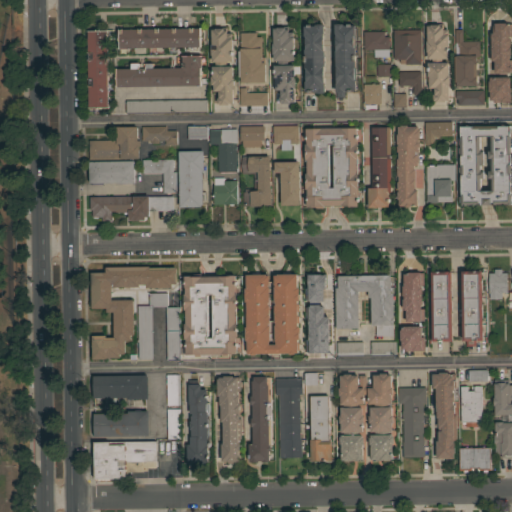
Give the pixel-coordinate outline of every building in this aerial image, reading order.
[(448,75),(449,75),(449,86),(448,86),(449,100),(444,100),(444,101),(435,102),(435,100),(433,100),(433,88),(427,88),(426,72),(427,72),(427,62),(431,62),(431,59),(427,59),(427,52),(426,52),(425,41),(427,40),(426,23),(443,23),(443,29),(447,29),(448,58),(441,58),(441,62),(448,62),(448,75)] [(305,81),(306,81),(306,68),(304,68),(304,49),(305,49),(305,36),(304,36),(304,25),(315,25),(315,24),(324,24),(324,34),(323,34),(323,50),(324,50),(325,66),(323,66),(324,82),(325,82),(325,93),(316,93),(316,91),(305,91),(305,81)] [(344,91),(344,96),(335,97),(334,24),(343,24),(343,25),(354,25),(355,90),(344,91)] [(481,74),(499,75),(500,25),(482,24),(481,74)] [(290,102),(290,103),(281,103),(281,102),(279,102),(279,96),(280,96),(280,90),(274,90),(274,83),(273,83),(272,65),(277,65),(277,60),(273,60),(273,54),(272,54),(272,43),(273,43),(273,26),(288,26),(289,32),(293,32),(293,60),(287,60),(287,65),(294,65),(294,78),(295,78),(295,88),(294,88),(294,102),(290,102)] [(199,27),(200,46),(118,48),(118,29),(199,27)] [(211,55),(210,55),(210,44),(211,44),(211,29),(211,27),(227,27),(227,33),(232,33),(232,39),(231,39),(232,61),(226,61),(226,66),(232,65),(232,79),(233,79),(233,89),(233,103),(228,103),(228,104),(219,105),(219,103),(217,103),(217,98),(218,98),(218,91),(213,91),(213,84),(210,84),(210,76),(212,76),(212,66),(214,66),(214,62),(211,62),(211,55)] [(420,64),(405,64),(405,59),(393,59),(393,29),(420,29),(420,64)] [(454,56),(455,56),(454,29),(462,29),(462,41),(479,41),(479,56),(475,56),(475,62),(477,62),(478,82),(476,82),(476,85),(456,85),(456,82),(454,82),(454,56)] [(89,108),(87,30),(106,30),(108,107),(89,108)] [(221,40),(216,40),(216,30),(200,31),(201,64),(222,63),(221,40)] [(363,31),(384,31),(384,36),(388,36),(388,57),(374,57),(373,49),(363,49),(363,31)] [(240,76),(239,76),(238,50),(240,50),(240,48),(241,48),(240,32),(256,32),(256,36),(261,36),(262,56),(265,56),(265,64),(264,64),(265,81),(240,82),(240,76)] [(116,68),(131,68),(131,63),(152,63),(152,68),(182,67),(181,55),(201,55),(201,68),(200,68),(200,85),(116,86),(116,68)] [(80,73),(95,72),(95,59),(79,60),(80,73)] [(446,63),(445,88),(464,88),(464,63),(456,63),(446,63)] [(390,64),(390,76),(377,76),(377,64),(390,64)] [(223,68),(202,67),(201,93),(207,94),(206,106),(221,106),(223,68)] [(263,67),(264,95),(290,94),(290,95),(317,95),(317,77),(306,77),(306,71),(291,71),(291,67),(263,67)] [(421,71),(421,94),(413,94),(412,85),(403,85),(403,87),(398,87),(398,72),(421,71)] [(380,103),(370,103),(370,105),(366,105),(366,104),(363,104),(363,84),(380,84),(380,103)] [(239,87),(246,87),(246,89),(248,89),(248,92),(267,92),(267,105),(239,105),(239,87)] [(483,90),(483,104),(470,104),(470,105),(465,105),(457,105),(457,99),(455,99),(455,90),(483,90)] [(406,107),(393,107),(393,93),(406,93),(406,107)] [(78,108),(94,109),(95,95),(79,94),(78,108)] [(206,99),(207,112),(126,113),(125,100),(206,99)] [(451,121),(451,130),(454,130),(454,133),(451,133),(452,135),(433,136),(433,144),(425,145),(424,122),(451,121)] [(263,125),(263,140),(260,140),(260,146),(242,147),(242,140),(239,140),(239,126),(263,125)] [(297,125),(298,143),(290,143),(290,149),(280,149),(280,143),(273,143),(272,125),(297,125)] [(398,199),(397,199),(397,194),(395,194),(395,163),(396,163),(396,158),(398,158),(397,151),(396,151),(396,142),(394,142),(394,132),(395,132),(395,126),(400,126),(400,125),(407,125),(407,126),(418,126),(418,129),(419,129),(420,138),(418,138),(418,141),(420,142),(420,146),(418,147),(418,162),(417,162),(417,165),(414,165),(414,169),(415,169),(415,188),(414,188),(414,190),(417,190),(417,205),(410,205),(409,207),(406,207),(405,206),(398,206),(398,199)] [(510,137),(511,137),(511,143),(510,143),(510,146),(511,146),(511,153),(510,153),(510,166),(511,166),(511,172),(510,172),(510,195),(511,195),(511,201),(511,205),(507,205),(507,204),(460,204),(459,126),(510,125),(510,137)] [(137,140),(140,140),(140,146),(139,146),(139,158),(89,159),(89,140),(116,140),(116,126),(137,126),(137,140)] [(166,126),(166,130),(176,130),(176,144),(164,144),(164,140),(158,140),(158,143),(150,143),(150,140),(142,140),(141,126),(166,126)] [(187,126),(207,126),(207,139),(187,139),(187,126)] [(314,128),(314,127),(320,126),(320,128),(341,128),(341,126),(347,126),(347,127),(356,127),(356,143),(357,143),(358,158),(356,158),(356,172),(357,172),(358,195),(357,195),(357,206),(349,206),(349,207),(341,208),(341,206),(323,207),(323,208),(315,208),(315,207),(307,207),(306,189),(305,189),(305,173),(307,173),(306,160),(305,160),(304,144),(306,144),(306,141),(305,141),(305,128),(314,128)] [(377,206),(377,207),(368,207),(367,187),(372,187),(371,127),(389,126),(390,191),(388,191),(388,206),(377,206)] [(217,160),(216,154),(217,154),(217,144),(209,144),(209,130),(220,130),(220,129),(236,128),(236,143),(235,143),(235,154),(237,154),(237,160),(235,160),(235,166),(236,165),(237,168),(235,168),(235,171),(218,171),(217,160)] [(203,150),(203,171),(202,171),(202,204),(201,204),(201,206),(179,206),(178,151),(203,150)] [(270,191),(271,191),(271,205),(243,205),(242,192),(244,192),(244,188),(254,188),(253,171),(247,171),(247,173),(241,173),(241,156),(269,156),(270,191)] [(142,159),(172,159),(172,172),(176,171),(176,192),(162,192),(162,173),(142,173),(142,159)] [(89,161),(134,160),(134,183),(119,183),(119,182),(89,182),(89,161)] [(280,205),(280,172),(274,172),(273,161),(298,161),(299,205),(280,205)] [(270,174),(270,206),(289,207),(289,164),(264,163),(264,174),(270,174)] [(454,164),(454,179),(450,179),(450,192),(451,192),(451,201),(437,201),(437,203),(425,202),(425,200),(426,200),(426,166),(436,166),(436,164),(454,164)] [(213,184),(213,177),(223,177),(223,180),(236,180),(236,204),(213,204),(213,184)] [(172,196),(173,210),(149,210),(149,216),(145,216),(145,220),(128,220),(128,212),(112,212),(112,220),(102,220),(102,217),(92,217),(92,209),(89,209),(89,196),(172,196)] [(149,266),(149,267),(176,267),(177,283),(171,283),(171,287),(146,287),(146,284),(139,284),(139,286),(113,287),(113,283),(111,283),(111,299),(133,299),(134,335),(130,335),(130,340),(124,340),(125,354),(120,354),(120,357),(106,357),(106,359),(92,359),(92,335),(105,335),(105,337),(113,337),(113,311),(106,312),(106,307),(91,308),(90,272),(105,272),(105,267),(149,266)] [(493,272),(493,269),(501,268),(501,272),(506,272),(507,292),(501,292),(501,298),(489,299),(488,272),(493,272)] [(430,271),(451,271),(452,340),(432,341),(430,271)] [(461,271),(481,271),(483,340),(475,340),(475,345),(465,346),(465,341),(462,341),(461,271)] [(247,340),(245,340),(245,327),(247,327),(246,301),(245,301),(245,288),(246,288),(246,275),(266,274),(266,275),(269,275),(270,341),(269,341),(269,344),(276,344),(276,341),(275,341),(274,275),(277,275),(277,274),(297,274),(297,287),(299,287),(299,300),(297,300),(297,304),(298,304),(299,311),(297,311),(297,315),(299,315),(299,323),(298,323),(298,326),(299,326),(299,339),(297,339),(297,342),(299,342),(299,350),(298,350),(298,353),(295,353),(295,354),(289,354),(289,353),(256,353),(256,354),(251,354),(251,353),(247,353),(247,340)] [(335,287),(337,287),(337,275),(389,274),(390,293),(391,293),(392,335),(375,336),(375,325),(371,325),(370,297),(367,297),(367,291),(357,291),(358,328),(336,328),(335,287)] [(416,274),(416,275),(422,275),(422,284),(416,284),(416,298),(422,298),(422,314),(416,315),(416,323),(396,323),(396,274),(416,274)] [(185,342),(186,342),(186,339),(184,339),(184,323),(185,323),(185,309),(184,309),(183,293),(185,293),(185,286),(184,286),(184,275),(189,275),(189,276),(230,275),(235,275),(235,293),(236,293),(236,309),(235,309),(235,323),(236,323),(237,338),(234,338),(234,341),(236,341),(236,353),(227,354),(227,356),(221,356),(221,354),(200,355),(200,356),(194,356),(194,354),(185,354),(185,342)] [(318,276),(318,279),(327,278),(327,300),(320,300),(320,295),(315,295),(315,294),(304,294),(303,276),(318,276)] [(152,358),(138,359),(137,305),(149,305),(148,293),(166,292),(167,306),(179,306),(180,359),(166,360),(165,306),(151,307),(152,358)] [(153,361),(172,361),(172,308),(162,308),(162,294),(143,294),(144,309),(152,309),(153,361)] [(423,341),(434,340),(433,326),(422,327),(423,341)] [(305,332),(314,332),(314,329),(323,329),(323,332),(332,332),(332,352),(305,353),(305,332)] [(400,331),(420,331),(421,350),(401,351),(400,331)] [(362,341),(362,355),(336,355),(336,342),(362,341)] [(395,341),(395,354),(370,354),(370,341),(395,341)] [(486,369),(487,380),(468,381),(468,370),(486,369)] [(316,372),(316,385),(304,385),(304,372),(316,372)] [(456,442),(454,442),(455,453),(453,453),(453,458),(436,458),(436,441),(438,441),(438,431),(441,430),(441,427),(438,427),(437,417),(436,417),(436,410),(435,410),(435,388),(432,388),(432,374),(439,374),(439,372),(447,372),(447,373),(455,373),(455,387),(453,387),(453,415),(456,415),(456,442)] [(344,375),(344,373),(350,373),(350,375),(365,375),(365,387),(373,387),(373,375),(380,375),(380,373),(386,373),(386,374),(390,374),(390,387),(392,387),(392,394),(391,394),(391,403),(388,403),(388,406),(391,406),(391,415),(392,415),(392,422),(391,422),(391,431),(388,431),(388,434),(391,434),(391,436),(393,436),(393,443),(392,443),(392,459),(390,459),(390,461),(382,461),(382,460),(370,460),(370,444),(369,444),(369,438),(370,438),(370,434),(374,434),(374,431),(370,431),(370,422),(368,422),(368,416),(369,416),(369,407),(374,407),(374,403),(367,403),(367,395),(363,395),(363,403),(357,403),(357,406),(361,406),(361,415),(363,415),(363,422),(362,422),(362,432),(357,432),(357,434),(362,434),(362,437),(363,437),(363,444),(362,444),(362,459),(358,459),(358,460),(344,460),(344,459),(341,459),(341,444),(339,444),(339,437),(340,437),(340,435),(343,435),(343,432),(340,432),(340,423),(339,423),(339,415),(340,415),(340,407),(343,407),(343,404),(340,404),(339,395),(338,395),(338,388),(340,388),(339,375),(344,375)] [(178,374),(179,404),(166,405),(166,374),(178,374)] [(146,375),(146,381),(147,381),(147,398),(128,399),(128,397),(93,397),(92,375),(146,375)] [(240,446),(238,446),(239,451),(237,451),(238,461),(232,461),(233,463),(227,463),(227,462),(225,462),(225,461),(221,461),(220,443),(222,443),(222,421),(220,421),(220,416),(219,416),(218,411),(220,411),(220,405),(218,405),(218,399),(217,400),(217,395),(216,395),(216,378),(218,378),(218,377),(222,377),(222,376),(232,376),(232,377),(239,377),(240,391),(237,391),(237,394),(238,394),(238,403),(237,403),(238,418),(240,418),(240,446)] [(253,380),(253,376),(266,376),(266,377),(270,377),(270,445),(270,451),(268,451),(269,460),(268,460),(268,462),(262,462),(262,460),(258,460),(258,462),(249,462),(249,443),(252,443),(252,427),(250,427),(250,417),(252,417),(251,405),(250,405),(250,395),(251,395),(251,380),(253,380)] [(275,394),(275,378),(301,378),(302,394),(298,394),(299,439),(301,439),(301,457),(279,457),(278,394),(275,394)] [(497,383),(497,379),(509,379),(509,385),(511,385),(511,457),(500,457),(500,452),(495,452),(495,444),(494,444),(494,435),(496,435),(496,432),(494,433),(494,422),(495,422),(495,421),(503,421),(503,422),(506,422),(506,414),(494,415),(494,405),(493,405),(493,397),(494,397),(494,383),(497,383)] [(209,446),(207,446),(207,462),(187,463),(186,444),(191,444),(190,429),(189,429),(189,421),(190,421),(190,415),(192,415),(192,414),(189,414),(189,404),(188,404),(188,380),(197,380),(197,383),(200,383),(200,389),(206,388),(206,402),(208,402),(209,446)] [(467,386),(467,391),(474,390),(474,386),(481,385),(481,421),(480,421),(480,423),(476,423),(476,426),(465,426),(465,423),(462,423),(462,422),(461,422),(460,386),(467,386)] [(425,387),(425,402),(422,402),(423,448),(424,457),(402,457),(402,441),(403,441),(402,418),(401,410),(402,410),(402,403),(397,403),(397,387),(425,387)] [(328,395),(329,440),(330,440),(330,442),(331,460),(310,460),(310,439),(310,396),(328,395)] [(179,408),(179,438),(167,438),(166,408),(179,408)] [(93,414),(128,413),(128,411),(148,411),(148,435),(94,436),(93,414)] [(109,441),(109,445),(124,444),(124,441),(156,440),(156,467),(147,467),(147,470),(143,470),(143,471),(125,471),(125,478),(94,478),(93,441),(109,441)] [(426,446),(425,460),(442,461),(443,447),(426,446)] [(489,447),(490,469),(479,470),(478,467),(471,467),(470,470),(459,470),(459,448),(489,447)]
